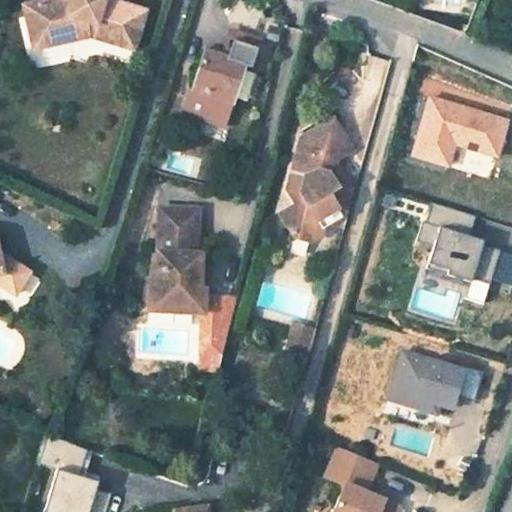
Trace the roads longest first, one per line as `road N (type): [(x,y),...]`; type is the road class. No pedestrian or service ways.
road 1 (unknown): [(186,0),(98,256)]
road 2 (residential): [(511,61),(334,0)]
